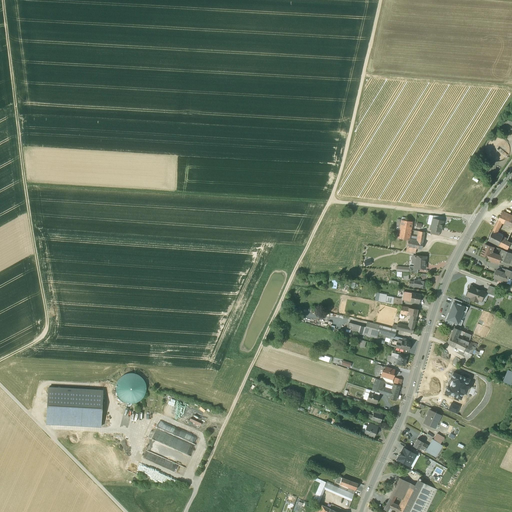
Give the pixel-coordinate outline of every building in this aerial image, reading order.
[(511,221),(507,219),(500,216),(498,221),(502,223),(511,227),(511,221)] [(434,219),(432,219),(431,223),(432,224),(430,229),(431,230),(440,232),(443,221),(442,221),(434,219)] [(412,222),(401,220),(398,238),(408,240),(412,222)] [(495,235),(492,233),(488,240),(501,247),(504,239),(495,235)] [(507,240),(504,239),(501,247),(507,250),(509,248),(511,243),(507,240)] [(423,242),(417,242),(408,240),(407,246),(416,248),(422,249),(423,242)] [(489,251),(483,248),(480,255),(489,259),(488,260),(499,264),(500,261),(501,261),(503,257),(500,256),(499,256),(492,253),(492,252),(489,251)] [(511,257),(511,253),(502,250),(500,256),(503,257),(501,261),(509,264),(511,257)] [(425,257),(413,256),(413,257),(414,257),(414,260),(415,260),(415,267),(414,268),(418,269),(425,269),(425,257)] [(502,272),(496,270),(493,278),(499,281),(500,280),(507,282),(508,279),(511,272),(507,270),(506,270),(505,273),(502,272)] [(426,282),(414,280),(414,282),(413,286),(425,288),(426,282)] [(485,292),(473,288),(472,286),(471,286),(469,287),(469,288),(470,289),(470,290),(467,297),(472,298),(471,300),(478,303),(479,300),(482,301),(485,292)] [(500,290),(489,286),(486,294),(497,297),(500,290)] [(411,293),(404,292),(402,299),(403,299),(402,300),(410,302),(411,293)] [(386,295),(380,293),(379,298),(378,301),(385,303),(386,296),(386,295)] [(420,295),(411,293),(410,302),(419,303),(420,295)] [(394,297),(386,296),(385,303),(393,304),(394,297)] [(402,299),(394,297),(393,304),(401,306),(402,302),(402,300),(403,299),(402,299)] [(453,303),(460,306),(462,302),(454,299),(450,308),(451,309),(453,303)] [(451,309),(450,311),(461,315),(462,311),(464,307),(463,307),(460,306),(453,303),(451,309)] [(417,309),(401,306),(400,313),(416,316),(417,309)] [(449,314),(447,320),(454,323),(457,324),(459,319),(461,315),(450,311),(449,314)] [(452,326),(454,323),(447,320),(449,314),(448,313),(444,323),(452,326)] [(411,319),(409,327),(397,324),(397,326),(396,329),(396,330),(413,333),(415,320),(411,319)] [(380,325),(368,322),(366,329),(365,333),(365,335),(377,338),(378,334),(377,334),(380,325)] [(366,329),(347,324),(346,329),(359,332),(359,331),(365,333),(366,329)] [(392,329),(380,325),(377,334),(378,334),(392,338),(394,338),(394,337),(396,330),(392,329)] [(454,328),(450,337),(455,339),(457,335),(457,333),(459,330),(454,328)] [(455,339),(450,337),(448,343),(452,345),(454,346),(457,340),(455,339)] [(411,342),(407,341),(407,339),(402,338),(402,339),(401,344),(400,348),(408,351),(411,342)] [(471,340),(469,339),(468,342),(468,345),(472,346),(475,348),(476,345),(471,342),(471,340)] [(459,341),(457,340),(454,346),(459,349),(464,351),(466,344),(460,341),(459,341)] [(468,345),(466,344),(464,351),(465,351),(469,353),(472,346),(468,345)] [(407,357),(399,354),(396,364),(404,366),(407,357)] [(394,370),(385,367),(384,371),(383,370),(381,376),(392,379),(393,375),(392,375),(394,370)] [(141,372),(115,377),(120,404),(147,399),(141,372)] [(469,380),(453,373),(445,392),(461,399),(463,392),(465,393),(468,387),(466,386),(469,380)] [(382,386),(374,383),(373,388),(372,391),(380,393),(383,394),(384,388),(381,387),(382,386)] [(393,391),(384,388),(383,394),(390,396),(389,398),(395,400),(398,392),(393,391)] [(101,427),(102,393),(48,390),(46,425),(101,427)] [(379,396),(369,393),(366,400),(366,401),(376,403),(379,396)] [(460,407),(451,403),(448,410),(457,413),(460,407)] [(372,416),(365,413),(365,412),(359,410),(358,415),(371,420),(372,416)] [(382,415),(377,413),(377,411),(374,410),(374,412),(372,416),(371,420),(380,423),(382,415)] [(440,415),(429,410),(423,423),(434,428),(440,415)] [(367,426),(364,433),(373,437),(376,429),(367,426)] [(444,438),(437,433),(433,440),(437,442),(440,444),(442,441),(444,438)] [(423,442),(417,439),(413,446),(419,449),(420,448),(423,442)] [(433,440),(433,439),(432,440),(433,440),(429,446),(428,446),(425,451),(436,457),(443,446),(437,443),(437,442),(433,440)] [(428,446),(423,442),(420,448),(425,451),(428,446)] [(154,448),(154,447),(149,445),(146,450),(154,454),(156,451),(156,450),(154,448)] [(410,452),(403,448),(401,451),(402,451),(400,454),(412,460),(416,455),(410,452)] [(412,460),(400,454),(399,456),(397,459),(404,463),(409,466),(412,460)] [(358,484),(342,478),(340,482),(339,484),(349,487),(355,490),(358,484)] [(415,485),(399,478),(397,482),(408,487),(415,491),(417,487),(415,485)] [(418,493),(413,505),(408,511),(425,511),(437,490),(418,480),(415,485),(417,487),(415,491),(418,493)] [(347,491),(322,481),(320,484),(312,503),(316,504),(323,488),(351,500),(354,494),(347,491)] [(408,487),(397,482),(394,489),(404,494),(408,487)] [(415,491),(408,487),(404,494),(403,498),(402,499),(403,500),(413,505),(418,493),(415,491)] [(404,494),(394,489),(388,501),(392,503),(396,495),(401,497),(403,498),(404,494)] [(408,511),(413,505),(403,500),(400,507),(398,511),(399,511),(408,511)] [(392,503),(388,501),(384,509),(387,511),(389,507),(391,508),(398,511),(400,507),(392,503)]
